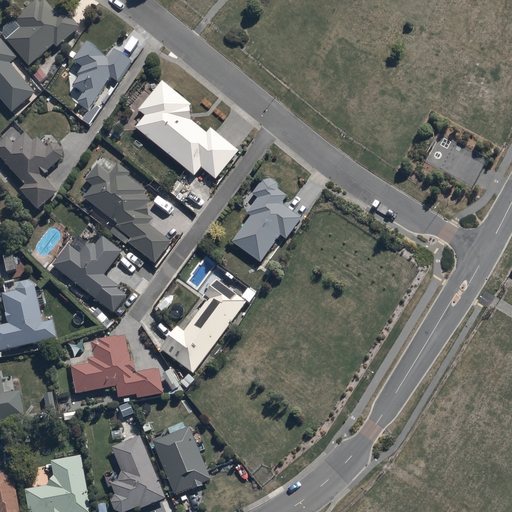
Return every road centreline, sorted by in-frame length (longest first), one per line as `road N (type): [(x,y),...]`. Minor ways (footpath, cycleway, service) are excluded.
road 1 (residential): [(485,253),(341,169),(132,0)]
road 2 (unclassified): [(286,511),(371,430),(485,253)]
